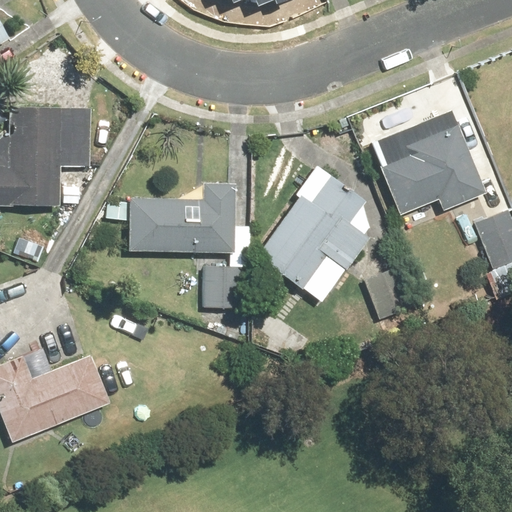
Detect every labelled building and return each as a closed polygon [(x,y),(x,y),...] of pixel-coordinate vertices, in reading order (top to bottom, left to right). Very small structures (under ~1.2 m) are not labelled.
[(231,0),(234,5),(247,0),(250,0),(254,10),(280,0),(231,0)] [(89,107),(7,106),(6,166),(0,165),(0,205),(56,207),(56,166),(88,167),(89,107)] [(480,192),(448,113),(384,139),(392,159),(375,166),(395,215),(435,199),(439,209),(480,192)] [(315,304),(364,239),(345,224),(361,203),(325,176),(306,201),(298,196),(252,256),(315,304)] [(124,199),(124,251),(229,252),(230,183),(199,183),(199,200),(124,199)] [(511,239),(500,208),(466,221),(483,266),(511,254),(511,239)] [(238,265),(195,263),(193,307),(236,310),(238,265)] [(19,356),(0,362),(0,423),(7,441),(105,403),(86,356),(28,378),(19,356)]
